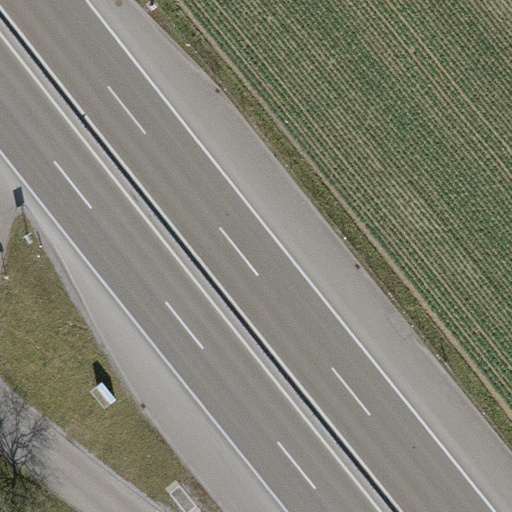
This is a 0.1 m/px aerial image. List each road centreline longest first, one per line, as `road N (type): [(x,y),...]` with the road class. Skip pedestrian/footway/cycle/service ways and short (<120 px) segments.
road 1 (motorway): [(452,511),(45,0)]
road 2 (motorway): [(0,92),(333,511)]
road 3 (motorway): [(0,418),(120,511)]
